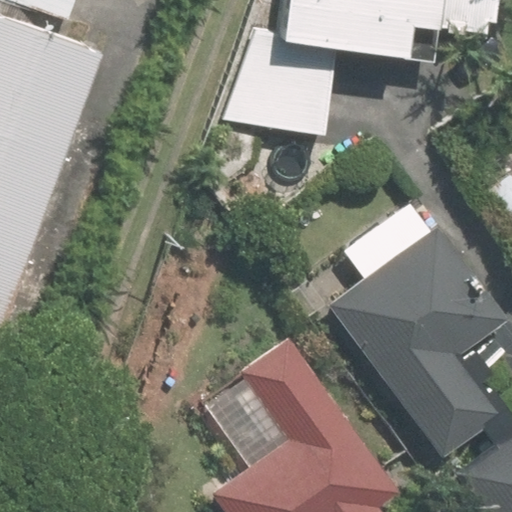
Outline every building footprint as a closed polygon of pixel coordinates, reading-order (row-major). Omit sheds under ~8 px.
[(0,0),(0,350),(105,51),(40,28),(46,11),(68,19),(74,0),(0,0)] [(266,0),(263,21),(251,17),(217,122),(311,137),(324,62),(382,71),(387,38),(412,43),(414,33),(426,34),(424,42),(447,45),(447,39),(466,41),(467,29),(476,31),(480,0),(266,0)] [(511,170),(486,191),(511,225),(511,170)] [(328,304),(444,457),(484,426),(497,444),(458,473),(487,511),(511,511),(511,413),(487,380),(495,375),(487,364),(503,351),(488,332),(506,319),(414,197),(371,229),(391,256),(328,304)] [(386,511),(382,506),(399,493),(288,337),(240,370),(247,379),(207,406),(249,466),(213,491),(227,511),(386,511)]
